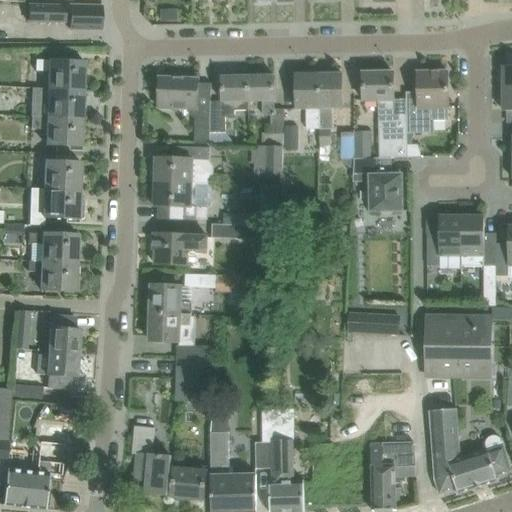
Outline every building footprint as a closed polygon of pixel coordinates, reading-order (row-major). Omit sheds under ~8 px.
[(102,7),(82,7),(29,5),(29,22),(69,23),(69,29),(101,30),(102,7)] [(47,72),(47,88),(47,89),(84,90),(85,62),(65,62),(35,61),(35,72),(47,72)] [(511,66),(503,66),(503,89),(511,88),(511,66)] [(300,75),(296,75),(297,95),(297,110),(306,110),(307,131),(319,131),(318,114),(318,74),(316,74),(314,70),(301,70),(300,75)] [(318,74),(318,114),(319,131),(319,146),(330,146),(330,129),(332,129),(332,110),(343,109),(342,94),(342,74),(337,74),(336,70),(324,70),(323,74),(318,74)] [(406,97),(406,100),(407,118),(407,133),(425,133),(424,121),(446,120),(448,118),(448,108),(448,72),(418,72),(418,97),(406,97)] [(407,118),(406,100),(394,100),(394,73),(363,74),(363,101),(378,100),(380,158),(391,158),(408,158),(407,133),(407,118)] [(263,115),(274,115),(274,101),(274,93),(274,75),(273,75),(273,76),(247,77),(248,101),(249,101),(263,101),(263,115)] [(249,110),(249,101),(248,101),(247,77),(223,77),(223,76),(222,76),(222,96),(222,101),(211,102),(210,133),(226,133),(226,116),(234,116),(234,110),(249,110)] [(210,144),(210,133),(211,102),(211,84),(198,83),(198,79),(160,78),(159,108),(189,109),(189,113),(195,119),(194,143),(210,144)] [(32,88),(31,117),(83,119),(84,90),(47,89),(47,88),(32,88)] [(511,88),(503,89),(503,111),(511,111),(511,88)] [(83,119),(31,117),(30,129),(46,130),(46,146),(61,146),(81,147),(83,119)] [(283,134),(283,140),(290,140),(297,140),(297,127),(284,126),(284,131),(283,134)] [(341,159),(354,159),(354,132),(341,132),(341,159)] [(270,133),(262,133),(262,146),(267,146),(283,146),(283,140),(283,134),(270,133)] [(252,146),(252,164),(255,164),(267,165),(266,174),(282,174),(283,146),(267,146),(262,146),(252,146)] [(330,146),(319,146),(319,163),(331,162),(330,146)] [(156,180),(156,182),(209,184),(209,182),(213,177),(213,167),(210,162),(210,148),(178,147),(178,159),(157,158),(156,167),(153,167),(153,180),(156,180)] [(354,159),(353,182),(368,182),(369,212),(378,211),(382,215),(390,215),(393,211),(403,211),(402,175),(392,175),(391,158),(380,158),(354,159)] [(44,162),(43,189),(80,191),(81,163),(44,162)] [(209,184),(156,182),(155,206),(160,206),(159,218),(208,220),(208,206),(212,201),(212,192),(209,187),(209,184)] [(80,191),(43,189),(42,217),(59,219),(79,219),(80,191)] [(285,203),(285,219),(300,219),(300,204),(285,203)] [(231,216),(231,225),(255,226),(262,226),(262,217),(231,216)] [(461,256),(462,256),(462,216),(439,216),(439,239),(427,239),(427,266),(440,266),(443,269),(460,269),(461,256)] [(496,266),(496,249),(496,239),(484,239),(484,216),(462,216),(462,256),(474,256),(474,262),(481,266),(484,266),(496,266)] [(212,238),(255,240),(255,226),(231,225),(212,224),(212,238)] [(496,249),(496,266),(496,276),(509,276),(509,266),(511,266),(511,226),(508,226),(508,249),(496,249)] [(31,244),(30,261),(41,262),(77,263),(78,235),(58,235),(43,233),(43,234),(28,233),(28,244),(31,244)] [(154,234),(153,250),(155,250),(155,264),(189,266),(189,253),(207,253),(208,237),(190,236),(154,234)] [(41,262),(30,261),(27,261),(27,272),(41,273),(40,290),(56,291),(76,292),(77,263),(41,262)] [(484,276),(496,276),(496,266),(484,266),(484,276)] [(348,282),(356,282),(357,272),(349,272),(348,282)] [(185,288),(215,289),(215,276),(185,275),(185,288)] [(215,276),(215,289),(246,289),(246,277),(215,276)] [(152,285),(151,313),(191,314),(192,302),(180,302),(181,287),(152,285)] [(255,295),(255,305),(275,305),(275,295),(255,295)] [(29,326),(30,314),(18,313),(17,325),(29,326)] [(191,314),(151,313),(150,341),(180,343),(180,325),(191,326),(191,314)] [(349,332),(374,334),(375,315),(350,313),(349,332)] [(50,327),(48,352),(78,355),(80,330),(73,330),(74,317),(53,315),(52,327),(50,327)] [(426,376),(446,376),(490,377),(490,318),(426,318),(426,376)] [(178,345),(178,359),(210,359),(211,346),(178,345)] [(78,355),(48,352),(48,355),(37,355),(36,374),(47,375),(46,388),(68,390),(69,378),(76,378),(78,355)] [(210,359),(178,359),(177,400),(201,401),(202,375),(210,376),(210,359)] [(14,386),(13,399),(41,401),(42,388),(14,386)] [(0,441),(8,441),(12,390),(0,388),(0,441)] [(511,472),(502,439),(498,436),(495,435),(492,435),(488,437),(485,441),(485,443),(487,450),(460,459),(456,409),(430,411),(435,480),(439,495),(456,489),(458,495),(498,482),(497,477),(511,472)] [(132,424),(148,426),(150,412),(134,410),(132,424)] [(229,476),(229,433),(229,418),(211,419),(211,496),(211,511),(256,511),(256,494),(256,475),(229,476)] [(157,429),(155,429),(135,427),(133,454),(138,455),(135,481),(147,482),(146,494),(168,496),(172,455),(155,454),(157,429)] [(292,440),(272,441),(271,441),(272,481),(269,481),(270,511),(304,511),(304,481),(293,481),(292,440)] [(2,473),(1,480),(5,483),(5,486),(3,505),(3,506),(45,510),(45,509),(49,475),(61,476),(65,445),(40,442),(37,474),(6,471),(2,473)] [(263,443),(255,443),(256,469),(271,469),(272,469),(271,442),(270,442),(263,443)] [(414,442),(371,444),(372,491),(372,506),(372,507),(372,511),(397,511),(395,465),(416,464),(414,442)] [(172,496),(175,497),(174,500),(188,501),(188,498),(204,500),(207,467),(192,466),(191,470),(174,469),(172,496)]
